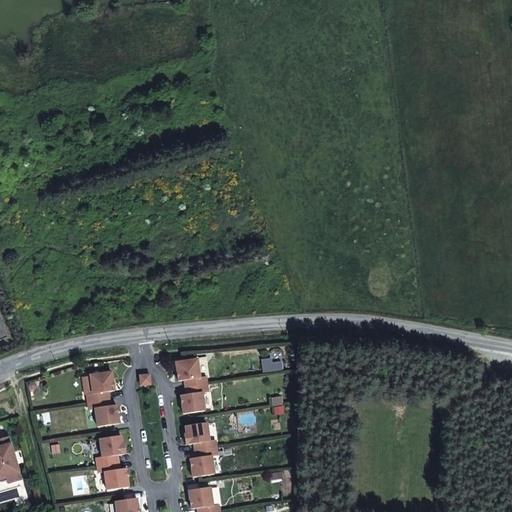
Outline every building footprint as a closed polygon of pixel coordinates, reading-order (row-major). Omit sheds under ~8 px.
[(200,378),(197,360),(176,363),(178,382),(185,381),(186,388),(207,385),(206,377),(200,378)] [(114,391),(112,373),(90,376),(90,377),(93,394),(87,395),(88,402),(109,399),(108,392),(114,391)] [(150,375),(140,376),(140,386),(150,385),(150,375)] [(93,394),(90,377),(82,378),(85,395),(87,395),(93,394)] [(205,411),(202,393),(208,392),(207,385),(186,388),(187,395),(181,396),(183,414),(205,411)] [(110,406),(109,399),(88,402),(89,410),(95,409),(98,427),(119,424),(116,405),(110,406)] [(209,441),(207,423),(185,427),(186,434),(184,435),(185,445),(193,444),(194,451),(216,448),(215,441),(209,441)] [(121,436),(100,439),(102,457),(96,458),(97,466),(119,463),(118,455),(126,454),(125,443),(122,444),(121,436)] [(20,480),(8,438),(0,440),(0,477),(6,475),(9,483),(20,480)] [(218,456),(216,448),(194,451),(195,459),(190,460),(193,478),(214,474),(212,457),(218,456)] [(120,470),(119,463),(97,466),(99,474),(104,473),(107,490),(129,487),(126,469),(120,470)] [(213,506),(210,488),(189,491),(191,509),(198,509),(197,511),(219,511),(219,505),(213,506)] [(138,511),(137,499),(115,502),(116,511),(138,511)]
